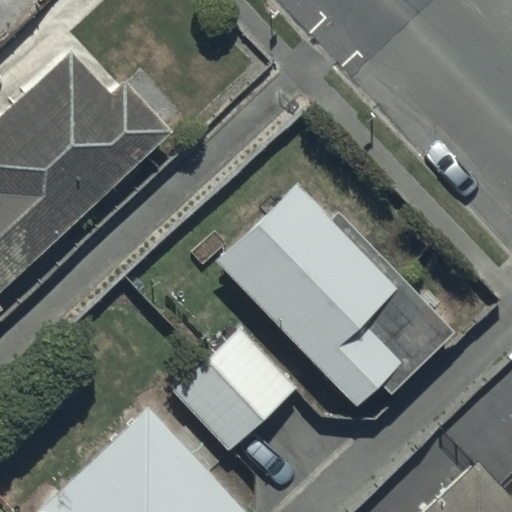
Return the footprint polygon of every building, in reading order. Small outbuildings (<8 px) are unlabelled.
[(0,288),(171,132),(123,80),(108,94),(68,51),(0,113),(0,288)] [(329,216),(295,179),(210,257),(349,409),(378,383),(388,394),(450,337),(334,211),(329,216)] [(244,323),(170,391),(225,452),(300,383),(244,323)] [(244,511),(142,406),(32,511),(244,511)] [(511,511),(511,496),(473,457),(415,511),(511,511)]
